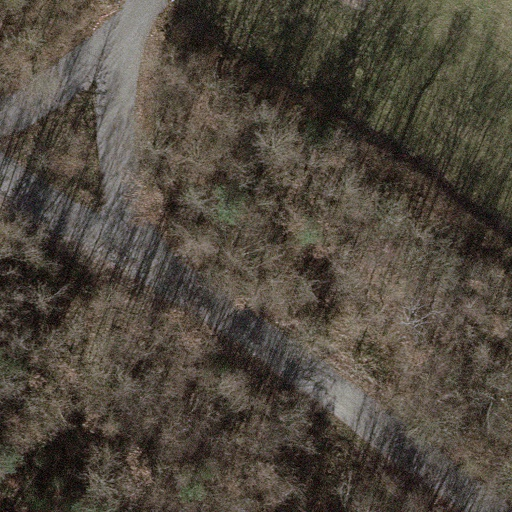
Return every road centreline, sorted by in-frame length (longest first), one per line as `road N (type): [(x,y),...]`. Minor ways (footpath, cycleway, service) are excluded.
road 1 (track): [(489,511),(158,272),(0,175)]
road 2 (track): [(158,272),(125,163),(124,91),(133,35),(162,0)]
road 3 (track): [(0,128),(69,93),(133,35)]
